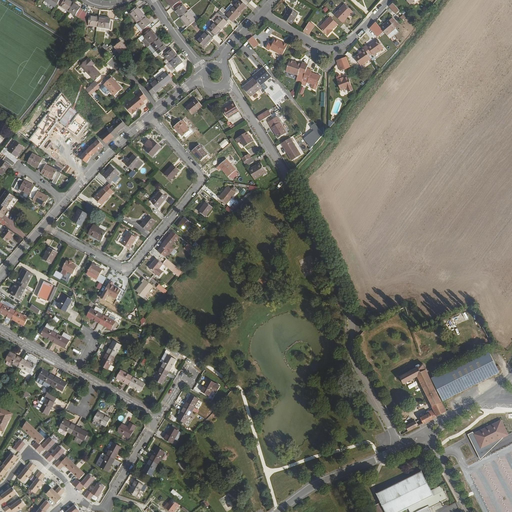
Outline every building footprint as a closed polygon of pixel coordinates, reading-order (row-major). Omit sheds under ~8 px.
[(59,0),(57,5),(67,11),(72,3),(66,0),(59,0)] [(239,0),(233,7),(240,13),(249,4),(244,0),(239,0)] [(171,8),(179,17),(187,11),(179,2),(171,8)] [(72,3),(67,11),(84,22),(85,16),(86,14),(82,12),(83,10),(80,8),(72,3)] [(399,10),(392,3),(389,6),(389,7),(395,14),(399,10)] [(233,7),(231,4),(225,11),(227,13),(233,7)] [(345,5),(335,16),(342,22),(352,11),(345,5)] [(229,20),(232,22),(240,13),(233,7),(227,13),(225,11),(222,8),(220,11),(229,20)] [(137,24),(145,18),(139,11),(136,8),(129,14),(137,24)] [(288,9),(282,19),(292,25),(298,14),(288,9)] [(179,17),(187,27),(194,22),(195,21),(187,11),(179,17)] [(214,22),(221,29),(229,20),(220,11),(217,14),(217,15),(212,21),(214,22)] [(84,25),(97,27),(98,17),(89,16),(89,17),(85,16),(84,22),(84,25)] [(97,27),(105,28),(109,29),(110,22),(110,20),(106,19),(98,17),(97,27)] [(337,24),(329,17),(319,28),(327,36),(330,32),(329,31),(331,29),(337,24)] [(142,35),(150,29),(147,27),(150,24),(145,18),(137,24),(142,30),(140,32),(142,35)] [(388,21),(379,28),(386,36),(394,28),(388,21)] [(205,32),(212,38),(221,29),(214,22),(205,32)] [(313,24),(309,22),(303,32),(307,34),(313,24)] [(142,30),(137,24),(134,26),(140,32),(142,30)] [(150,45),(158,39),(150,29),(142,35),(145,38),(150,45)] [(197,41),(204,48),(212,38),(205,32),(203,30),(195,39),(197,41)] [(251,37),(247,41),(253,49),(258,45),(251,37)] [(142,41),(147,48),(150,45),(145,38),(142,41)] [(158,55),(166,49),(163,47),(164,46),(158,39),(150,45),(158,55)] [(270,50),(282,56),(287,45),(275,39),(273,44),(269,43),(266,49),(270,50)] [(366,45),(362,47),(363,49),(364,50),(368,56),(371,53),(372,55),(383,48),(377,40),(367,46),(366,45)] [(114,47),(120,54),(127,48),(121,42),(114,47)] [(169,63),(176,57),(171,50),(168,52),(166,49),(158,55),(161,58),(163,56),(169,63)] [(360,66),(370,59),(368,56),(364,50),(359,53),(354,57),(360,66)] [(177,73),(184,67),(182,64),(176,57),(169,63),(175,70),(177,73)] [(349,68),(345,57),(341,59),(345,69),(349,68)] [(80,66),(94,81),(101,75),(92,66),(91,64),(92,62),(89,58),(80,66)] [(345,69),(341,59),(336,60),(337,63),(340,71),(345,69)] [(306,69),(307,65),(301,63),(301,64),(289,60),(286,71),(297,75),(298,73),(304,75),(306,69)] [(264,67),(252,76),(254,78),(260,86),(271,77),(264,67)] [(153,76),(156,80),(166,72),(163,69),(153,76)] [(304,75),(302,81),(318,86),(321,76),(310,73),(311,70),(306,69),(304,75)] [(162,87),(172,80),(170,78),(166,72),(156,80),(162,87)] [(348,93),(353,91),(347,76),(342,78),(342,77),(337,79),(337,80),(336,81),(340,91),(347,89),(348,93)] [(111,78),(104,84),(115,96),(122,89),(111,78)] [(260,86),(254,78),(243,87),(250,97),(261,88),(260,86)] [(155,93),(162,87),(156,80),(149,85),(148,83),(145,85),(151,96),(155,92),(155,93)] [(93,90),(98,85),(94,81),(90,86),(93,90)] [(146,99),(143,95),(140,91),(136,94),(137,96),(125,106),(131,113),(132,114),(137,111),(137,110),(145,103),(143,101),(146,99)] [(94,92),(92,94),(98,101),(100,99),(94,92)] [(196,100),(186,108),(191,115),(202,107),(196,100)] [(227,118),(238,111),(233,103),(227,107),(226,106),(221,109),(227,118)] [(256,115),(259,119),(270,113),(267,108),(256,115)] [(267,120),(276,136),(284,131),(278,121),(279,120),(275,115),(267,120)] [(96,129),(102,123),(98,118),(92,123),(93,125),(96,129)] [(113,136),(126,126),(120,119),(117,122),(107,131),(100,138),(105,144),(113,136)] [(181,121),(174,127),(182,137),(189,131),(181,121)] [(249,138),(246,132),(237,137),(243,147),(252,141),(250,137),(249,138)] [(299,133),(293,138),(298,144),(304,139),(299,133)] [(288,136),(280,141),(290,158),(299,153),(288,136)] [(225,139),(219,144),(223,149),(229,143),(225,139)] [(97,151),(103,146),(97,140),(92,145),(97,151)] [(154,141),(145,151),(152,157),(160,147),(154,141)] [(9,152),(5,156),(15,163),(17,161),(10,155),(11,154),(15,157),(23,148),(15,142),(8,151),(9,152)] [(90,159),(97,151),(92,145),(85,151),(79,158),(86,164),(90,159)] [(199,145),(192,151),(200,161),(207,155),(199,145)] [(169,158),(173,163),(178,158),(174,153),(169,158)] [(46,165),(47,163),(42,161),(42,160),(32,154),(27,163),(38,168),(40,164),(42,164),(38,172),(41,174),(46,165)] [(242,162),(250,157),(248,154),(240,159),(242,162)] [(134,155),(125,165),(132,171),(140,161),(134,155)] [(15,163),(5,156),(2,161),(1,160),(0,161),(0,174),(2,176),(9,167),(4,163),(5,161),(10,165),(12,167),(15,163)] [(242,162),(244,166),(253,161),(250,157),(242,162)] [(226,160),(219,166),(228,177),(235,171),(226,160)] [(247,170),(253,179),(260,175),(259,173),(264,170),(259,162),(254,165),(255,166),(252,167),(252,166),(247,170)] [(41,174),(51,180),(54,175),(56,176),(53,180),(52,183),(55,185),(61,175),(56,172),(56,171),(46,165),(41,174)] [(173,165),(164,174),(170,181),(179,171),(173,165)] [(112,167),(103,177),(110,183),(118,173),(112,167)] [(22,181),(19,179),(13,189),(19,192),(20,190),(29,196),(34,187),(24,181),(24,182),(21,186),(20,186),(22,181)] [(113,192),(107,186),(103,190),(95,199),(101,205),(113,192)] [(34,187),(29,196),(29,197),(34,200),(33,201),(44,206),(48,198),(38,192),(38,193),(36,192),(38,189),(34,187)] [(226,204),(228,203),(231,199),(236,193),(228,187),(219,198),(226,204)] [(14,197),(6,191),(0,199),(0,212),(3,215),(7,210),(6,209),(14,197)] [(160,192),(151,202),(158,208),(166,198),(160,192)] [(206,203),(199,212),(205,217),(212,208),(206,203)] [(87,204),(85,208),(93,212),(95,209),(87,204)] [(229,205),(225,210),(230,213),(236,208),(232,205),(231,206),(229,205)] [(87,214),(79,209),(72,222),(81,226),(87,214)] [(12,226),(18,216),(7,210),(3,218),(7,220),(6,223),(12,226)] [(149,216),(140,226),(147,231),(155,222),(149,216)] [(184,218),(177,227),(184,232),(191,223),(184,218)] [(93,225),(88,234),(101,241),(106,232),(93,225)] [(0,236),(7,242),(14,234),(5,227),(0,233),(0,236)] [(162,247),(158,252),(164,257),(168,253),(170,254),(174,249),(171,247),(179,237),(173,232),(161,246),(162,247)] [(128,233),(121,245),(129,249),(136,238),(128,233)] [(187,243),(183,248),(189,253),(193,248),(187,243)] [(50,248),(43,259),(51,264),(57,253),(50,248)] [(299,260),(306,275),(316,270),(309,256),(299,260)] [(159,277),(167,268),(162,264),(157,259),(149,269),(159,277)] [(164,263),(179,276),(182,272),(166,259),(164,263)] [(63,269),(68,272),(73,274),(77,268),(71,265),(72,263),(69,261),(68,263),(66,262),(62,269),(63,269)] [(167,268),(178,277),(179,276),(164,263),(162,264),(167,268)] [(91,277),(97,281),(100,275),(102,270),(92,264),(88,271),(93,274),(91,277)] [(21,273),(20,273),(16,280),(18,281),(16,284),(23,289),(32,274),(24,269),(21,273)] [(99,282),(103,284),(106,278),(100,275),(97,281),(99,282)] [(143,283),(136,291),(144,298),(153,286),(145,280),(145,281),(143,280),(142,282),(143,283)] [(46,301),(46,300),(53,286),(53,285),(44,281),(37,297),(46,301)] [(121,289),(117,287),(116,288),(112,286),(113,285),(113,283),(110,281),(101,298),(105,301),(108,295),(116,300),(121,291),(121,290),(121,289)] [(16,284),(14,283),(12,287),(13,288),(11,290),(8,295),(16,300),(23,289),(16,284)] [(156,288),(164,294),(167,291),(159,285),(156,288)] [(53,286),(46,300),(49,301),(56,287),(53,286)] [(71,300),(64,295),(57,308),(65,312),(71,300)] [(0,313),(11,319),(15,311),(0,303),(0,313)] [(36,313),(38,309),(30,303),(28,307),(36,313)] [(405,306),(397,311),(415,363),(421,361),(423,360),(414,333),(405,306)] [(115,322),(103,315),(91,309),(86,317),(98,323),(110,330),(115,322)] [(27,318),(15,311),(11,319),(23,326),(27,318)] [(44,327),(52,332),(54,328),(54,327),(48,324),(46,324),(44,327)] [(52,342),(57,334),(52,332),(44,327),(40,335),(52,342)] [(64,333),(61,336),(69,341),(71,337),(64,333)] [(61,336),(57,334),(52,342),(65,349),(69,341),(61,336)] [(113,341),(106,353),(114,358),(121,345),(113,341)] [(180,353),(168,345),(166,349),(169,351),(178,356),(180,353)] [(496,366),(487,349),(431,378),(442,401),(499,372),(498,371),(496,366)] [(6,360),(17,367),(22,359),(10,352),(6,360)] [(114,358),(106,353),(100,365),(107,370),(114,358)] [(163,362),(160,367),(169,372),(175,360),(167,355),(163,362)] [(22,359),(17,367),(29,373),(34,365),(22,359)] [(423,423),(446,411),(430,379),(423,364),(420,366),(419,366),(418,365),(416,365),(416,366),(415,367),(416,368),(398,377),(402,385),(407,382),(408,384),(410,384),(418,379),(433,409),(425,413),(426,415),(421,418),(423,423)] [(169,372),(160,367),(154,379),(162,384),(169,372)] [(46,382),(50,385),(55,377),(42,370),(37,380),(44,385),(46,382)] [(116,378),(128,385),(132,377),(120,370),(116,378)] [(55,377),(50,385),(62,391),(67,384),(55,377)] [(132,377),(128,385),(140,391),(145,384),(132,377)] [(220,386),(207,379),(201,391),(208,395),(211,390),(216,393),(220,386)] [(56,398),(46,393),(44,397),(43,397),(36,408),(47,415),(56,398)] [(190,395),(184,407),(192,411),(198,399),(190,395)] [(192,411),(184,407),(177,419),(185,423),(192,411)] [(11,414),(0,408),(0,415),(0,416),(0,429),(3,431),(11,414)] [(110,418),(97,412),(93,420),(105,426),(110,418)] [(59,427),(72,434),(76,426),(64,419),(59,427)] [(503,437),(508,434),(500,420),(473,434),(475,438),(470,440),(478,455),(491,448),(489,445),(503,437)] [(26,421),(22,428),(30,435),(35,430),(26,421)] [(405,426),(408,431),(419,426),(415,421),(405,426)] [(126,426),(134,430),(136,425),(128,422),(126,426)] [(129,438),(134,430),(126,426),(121,423),(117,432),(129,438)] [(76,426),(72,434),(84,441),(88,433),(76,426)] [(172,443),(174,439),(178,431),(171,427),(164,439),(172,443)] [(44,438),(35,430),(30,435),(37,441),(32,446),(37,451),(42,446),(39,444),(44,438)] [(50,437),(42,446),(37,451),(40,453),(44,448),(47,451),(56,442),(50,437)] [(503,437),(489,445),(491,448),(478,455),(481,460),(503,437)] [(25,444),(20,440),(14,448),(19,452),(25,444)] [(106,455),(114,459),(121,447),(113,443),(109,450),(106,455)] [(51,455),(47,459),(50,462),(54,457),(57,460),(65,451),(60,445),(51,455)] [(153,454),(150,459),(158,464),(161,465),(163,461),(160,459),(162,455),(164,451),(156,447),(153,454)] [(12,452),(4,463),(9,467),(10,468),(18,457),(12,452)] [(96,465),(100,467),(105,458),(100,455),(96,465)] [(107,471),(114,459),(106,455),(105,458),(100,467),(107,471)] [(61,462),(61,463),(57,467),(60,470),(64,465),(70,471),(75,465),(66,457),(61,462)] [(158,464),(150,459),(143,471),(151,476),(158,464)] [(36,466),(30,462),(18,478),(24,482),(32,472),(32,471),(36,466)] [(9,467),(4,463),(0,467),(0,480),(7,471),(7,470),(9,467)] [(85,474),(75,465),(70,471),(80,479),(85,474)] [(431,511),(429,508),(447,499),(440,486),(431,490),(421,470),(375,494),(380,503),(373,508),(374,511),(402,511),(408,509),(408,511),(431,511)] [(45,475),(39,471),(35,476),(37,478),(29,489),(35,493),(43,482),(41,480),(45,475)] [(79,481),(75,486),(80,491),(84,486),(87,488),(95,479),(89,474),(81,483),(79,481)] [(136,496),(143,484),(135,480),(128,492),(136,496)] [(98,497),(104,487),(98,483),(92,493),(87,490),(84,496),(90,500),(93,494),(98,497)] [(52,488),(46,494),(57,503),(62,498),(60,496),(64,491),(59,486),(55,491),(52,488)] [(17,493),(13,487),(0,496),(0,504),(0,505),(6,501),(17,493)] [(173,489),(170,493),(180,500),(182,497),(173,489)] [(219,499),(226,511),(234,507),(227,495),(219,499)] [(9,505),(4,509),(5,511),(10,511),(13,510),(14,511),(15,511),(26,505),(21,499),(10,507),(9,505)] [(171,511),(175,511),(180,505),(171,499),(165,507),(171,511)] [(51,505),(46,500),(40,507),(40,508),(36,511),(45,511),(51,505)]
